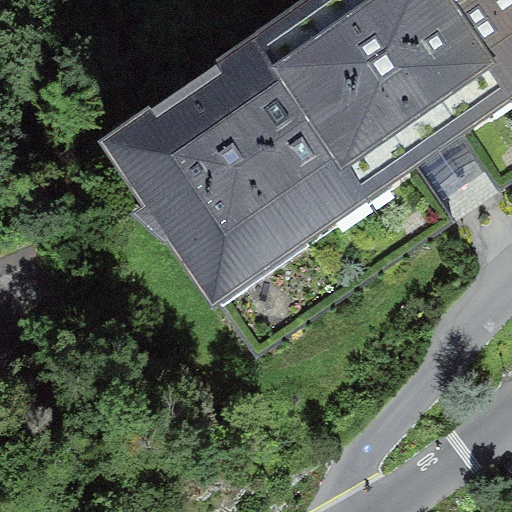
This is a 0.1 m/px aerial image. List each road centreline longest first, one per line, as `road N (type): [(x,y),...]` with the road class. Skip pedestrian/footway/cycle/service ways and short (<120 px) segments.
road 1 (track): [(0,300),(38,317),(160,511)]
road 2 (tertiary): [(511,418),(384,511)]
